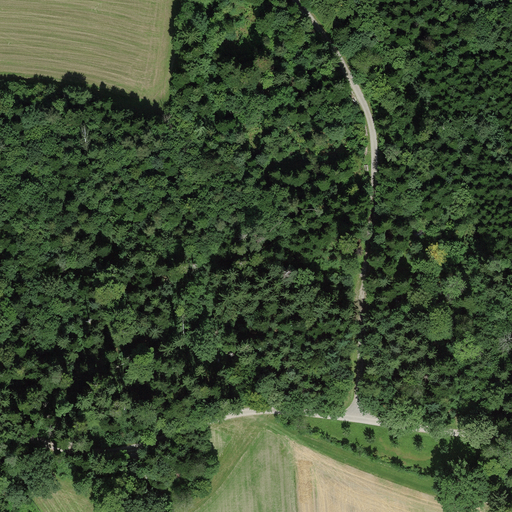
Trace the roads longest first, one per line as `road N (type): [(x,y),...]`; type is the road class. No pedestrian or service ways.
road 1 (track): [(511,436),(256,410),(135,446),(84,451),(0,424)]
road 2 (track): [(357,419),(369,126),(342,63),(293,0)]
